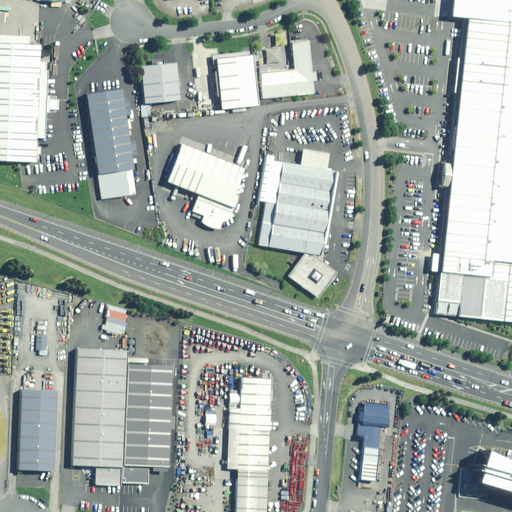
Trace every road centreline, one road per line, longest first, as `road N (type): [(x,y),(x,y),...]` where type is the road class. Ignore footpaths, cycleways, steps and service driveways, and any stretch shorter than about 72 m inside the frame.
road 1 (trunk): [(345,336),(0,216)]
road 2 (residential): [(345,336),(367,248),(372,163),(358,78),(324,0)]
road 3 (residential): [(318,511),(334,367),(345,336)]
road 4 (residential): [(132,21),(164,32),(229,27),(302,0)]
road 5 (trunk): [(511,391),(345,336)]
